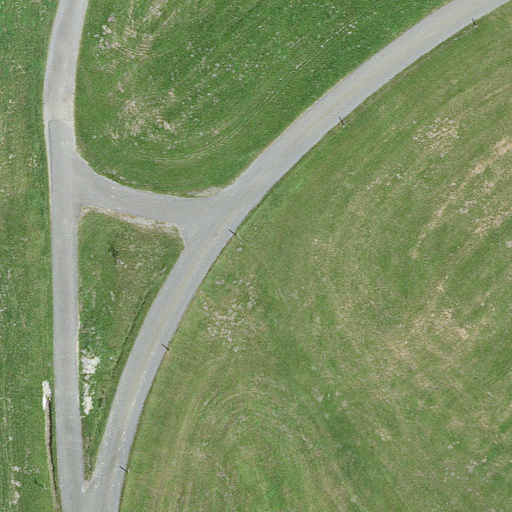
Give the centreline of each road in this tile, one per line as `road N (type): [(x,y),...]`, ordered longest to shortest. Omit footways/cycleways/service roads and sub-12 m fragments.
road 1 (unclassified): [(484,0),(330,109),(226,214),(145,354),(101,511)]
road 2 (track): [(61,176),(78,511)]
road 3 (track): [(76,0),(59,86),(61,176)]
road 4 (track): [(61,176),(142,203),(226,214)]
